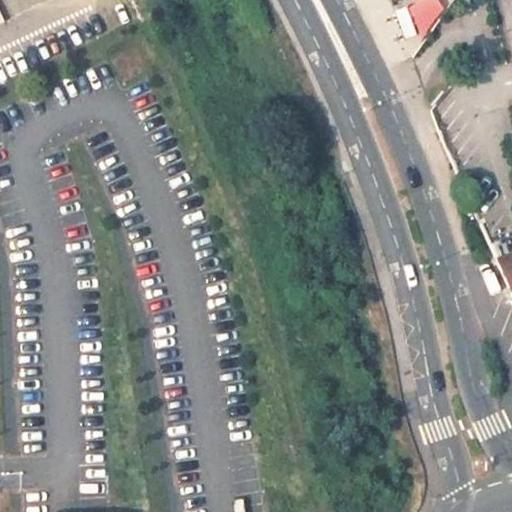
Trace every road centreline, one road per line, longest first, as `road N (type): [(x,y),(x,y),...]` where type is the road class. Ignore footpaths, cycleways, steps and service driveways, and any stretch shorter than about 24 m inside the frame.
road 1 (primary): [(294,0),(353,120),(396,240),(454,467),(446,511)]
road 2 (primary): [(511,461),(493,425),(427,179),(339,0)]
